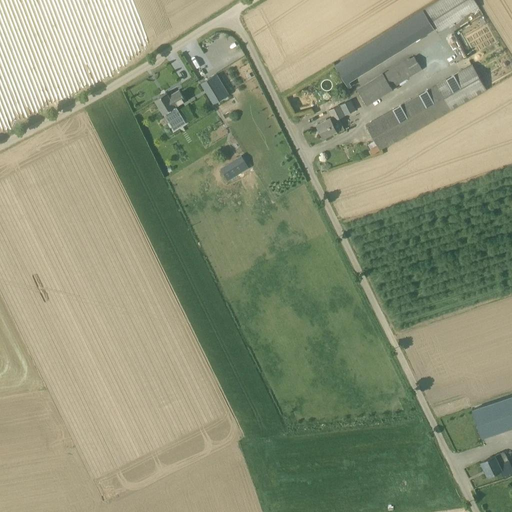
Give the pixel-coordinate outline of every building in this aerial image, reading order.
[(438,33),(478,7),(473,0),(440,0),(334,66),(348,88),(438,33)] [(414,75),(414,74),(421,70),(413,57),(406,62),(406,61),(358,91),(366,104),(414,75)] [(486,90),(472,65),(375,120),(366,125),(380,150),(388,145),(486,90)] [(216,74),(215,75),(201,83),(214,104),(229,94),(216,74)] [(180,90),(169,97),(166,93),(155,100),(164,113),(185,99),(180,90)] [(351,100),(340,105),(329,110),(332,117),(317,125),(323,137),(337,130),(337,132),(344,129),(339,118),(345,115),(356,110),(351,100)] [(228,181),(243,171),(237,161),(222,170),(228,181)] [(511,395),(472,409),(473,412),(482,439),(511,428),(511,395)] [(505,478),(511,474),(511,466),(504,451),(481,462),(488,476),(501,470),(505,478)]
